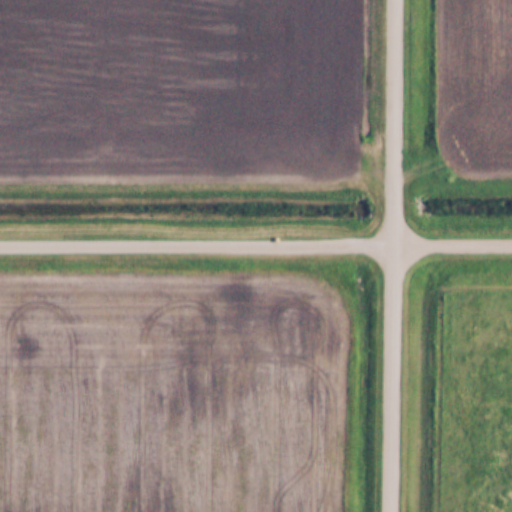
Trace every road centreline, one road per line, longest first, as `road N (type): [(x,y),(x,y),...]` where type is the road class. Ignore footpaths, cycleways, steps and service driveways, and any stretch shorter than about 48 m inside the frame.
road 1 (residential): [(391,511),(398,0)]
road 2 (residential): [(0,246),(511,246)]
